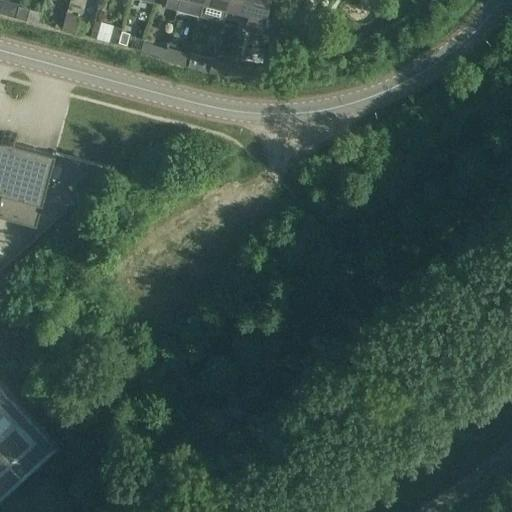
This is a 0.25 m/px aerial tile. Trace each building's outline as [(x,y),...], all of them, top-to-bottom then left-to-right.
[(9,1),(4,0),(0,0),(0,11),(5,13),(9,1)] [(166,0),(164,7),(176,10),(178,0),(166,0)] [(178,0),(176,10),(200,16),(203,0),(178,0)] [(203,0),(200,16),(222,22),(228,0),(203,0)] [(228,0),(222,22),(223,22),(227,7),(250,13),(246,29),(261,33),(269,0),(228,0)] [(16,17),(25,20),(27,14),(23,8),(19,6),(16,17)] [(62,28),(74,32),(78,17),(66,13),(62,28)] [(140,50),(153,54),(155,45),(143,42),(140,50)] [(164,59),(177,62),(180,51),(167,48),(164,59)] [(188,66),(196,68),(200,53),(192,51),(191,55),(188,66)] [(209,73),(240,80),(267,81),(268,67),(242,66),(212,59),(209,73)] [(0,216),(36,226),(55,152),(7,139),(4,139),(0,139),(0,216)] [(73,181),(62,191),(74,203),(84,193),(73,181)] [(0,497),(60,443),(0,377),(0,497)]
